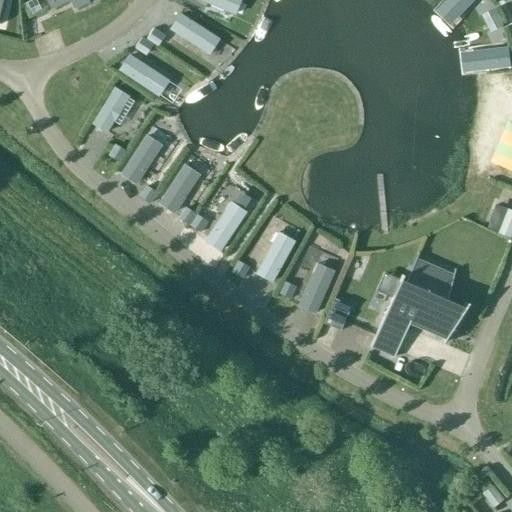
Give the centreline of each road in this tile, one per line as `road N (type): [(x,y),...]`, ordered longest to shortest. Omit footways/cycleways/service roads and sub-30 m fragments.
road 1 (residential): [(456,425),(386,397),(321,358),(96,186),(37,115),(21,70)]
road 2 (primary): [(171,511),(0,350)]
road 3 (primary): [(0,373),(136,511)]
road 4 (unclassified): [(456,425),(511,268)]
road 5 (residential): [(147,0),(102,38),(21,70)]
